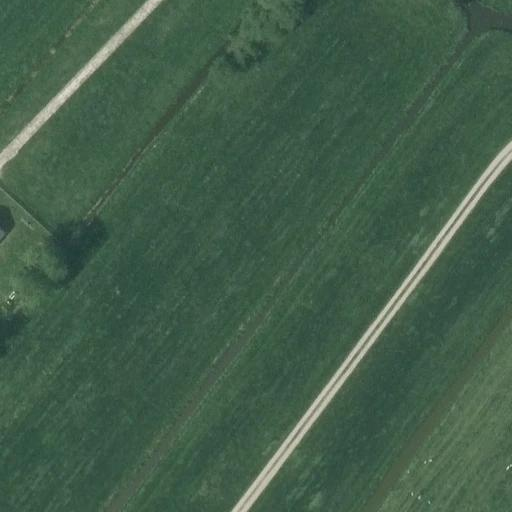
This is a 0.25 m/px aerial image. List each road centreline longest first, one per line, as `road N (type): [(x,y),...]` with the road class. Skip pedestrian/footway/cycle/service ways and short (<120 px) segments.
road 1 (track): [(240,511),(511,150)]
road 2 (track): [(0,164),(157,0)]
